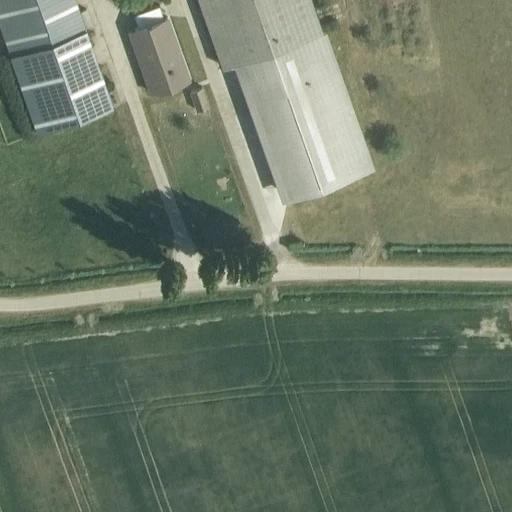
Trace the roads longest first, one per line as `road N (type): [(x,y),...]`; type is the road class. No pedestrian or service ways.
road 1 (unclassified): [(511,276),(258,277),(0,305)]
road 2 (unknown): [(200,284),(99,0)]
road 3 (unknown): [(184,0),(283,276)]
